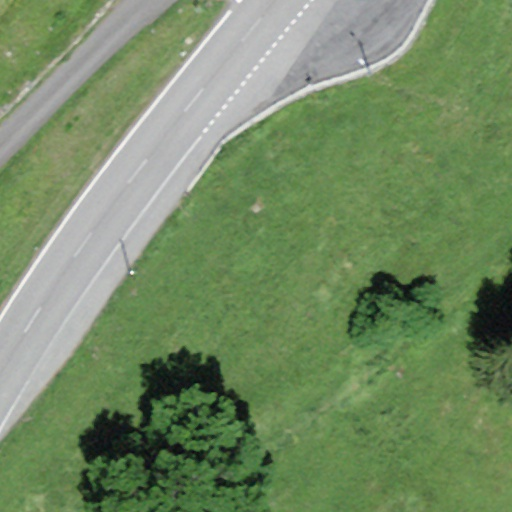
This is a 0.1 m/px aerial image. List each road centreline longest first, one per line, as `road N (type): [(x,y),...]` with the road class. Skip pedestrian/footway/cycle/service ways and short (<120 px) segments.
road 1 (primary): [(0,372),(127,179),(272,0)]
road 2 (unclassified): [(0,145),(143,0)]
